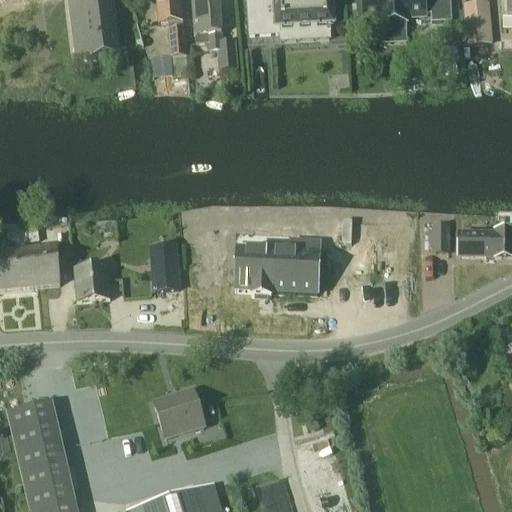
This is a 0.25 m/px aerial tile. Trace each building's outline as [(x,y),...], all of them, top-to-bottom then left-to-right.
[(91,57),(115,53),(108,0),(101,0),(70,4),(75,44),(89,42),(91,57)] [(180,0),(156,0),(158,29),(183,27),(180,0)] [(266,0),(247,1),(250,40),(331,35),(330,27),(334,26),(332,0),(266,0)] [(451,27),(449,0),(389,0),(390,3),(384,3),(383,0),(363,0),(365,26),(385,25),(385,22),(391,22),(391,30),(410,29),(410,32),(432,31),(432,28),(451,27)] [(511,0),(499,0),(500,23),(511,22),(511,0)] [(208,57),(217,57),(219,76),(238,74),(236,46),(222,47),(221,39),(219,7),(191,9),(194,41),(195,41),(196,49),(208,48),(208,57)] [(487,7),(464,9),(468,49),(491,46),(487,7)] [(187,61),(185,33),(169,34),(171,63),(187,61)] [(96,223),(98,244),(119,243),(117,222),(96,223)] [(449,259),(449,230),(433,229),(432,259),(449,259)] [(39,246),(38,236),(28,238),(29,247),(39,246)] [(511,237),(494,237),(494,239),(458,239),(458,263),(511,263),(511,237)] [(24,254),(28,293),(60,291),(57,251),(24,254)] [(182,295),(179,267),(178,251),(170,252),(171,268),(155,269),(158,297),(182,295)] [(0,295),(28,293),(24,254),(0,256),(0,295)] [(226,264),(226,302),(308,302),(310,259),(275,257),(277,266),(226,264)] [(107,272),(75,275),(74,275),(77,308),(110,305),(107,272)] [(205,433),(193,394),(153,406),(164,445),(205,433)] [(73,511),(73,506),(49,406),(5,416),(27,511),(73,511)] [(219,427),(209,430),(213,442),(222,439),(219,427)] [(271,471),(255,476),(259,490),(275,485),(271,471)] [(221,511),(214,490),(214,489),(139,511),(221,511)]
